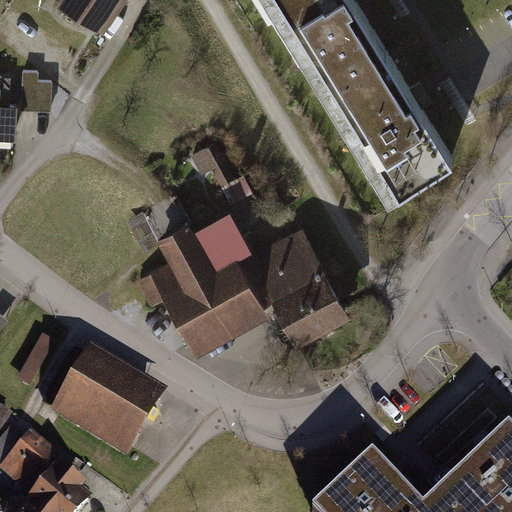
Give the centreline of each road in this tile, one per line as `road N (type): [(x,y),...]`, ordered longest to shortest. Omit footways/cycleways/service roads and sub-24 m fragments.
road 1 (residential): [(0,246),(87,315),(231,401),(279,419),(316,415),(354,393),(439,290)]
road 2 (track): [(409,333),(212,0)]
road 3 (residential): [(439,290),(511,193)]
